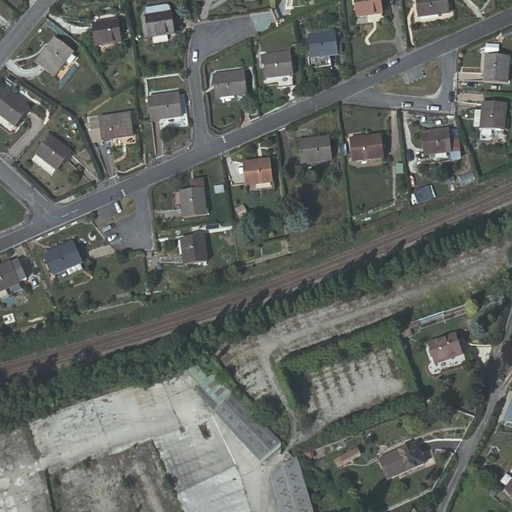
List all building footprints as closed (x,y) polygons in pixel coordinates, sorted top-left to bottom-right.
[(163,0),(162,0),(140,4),(143,26),(167,22),(163,0)] [(374,0),(347,0),(350,15),(377,10),(374,0)] [(441,0),(410,0),(414,16),(444,11),(441,0)] [(119,16),(92,21),(96,42),(123,38),(119,16)] [(332,25),(306,29),(309,51),(336,47),(332,25)] [(70,47),(50,34),(34,58),(53,72),(70,47)] [(288,41),(259,47),(263,68),(292,62),(288,41)] [(511,47),(492,47),(490,75),(511,75),(511,47)] [(329,56),(309,56),(310,66),(330,65),(329,56)] [(237,57),(205,64),(210,85),(241,79),(237,57)] [(4,84),(0,90),(6,94),(11,88),(4,84)] [(175,86),(144,92),(148,114),(179,108),(175,86)] [(35,104),(11,87),(11,88),(6,94),(0,90),(0,110),(0,109),(20,124),(35,104)] [(485,95),(485,103),(484,121),(505,123),(508,96),(485,95)] [(484,121),(485,103),(477,103),(476,120),(484,121)] [(124,111),(84,117),(87,141),(128,135),(124,111)] [(457,123),(429,120),(427,142),(454,145),(457,123)] [(382,125),(350,131),(353,154),(386,149),(382,125)] [(333,131),(302,136),(305,159),(337,154),(333,131)] [(44,135),(31,154),(57,172),(70,154),(44,135)] [(274,152),(246,158),(251,181),(278,176),(274,152)] [(57,172),(31,154),(27,159),(54,178),(57,172)] [(201,185),(208,184),(206,175),(199,176),(201,185)] [(201,185),(195,186),(185,188),(190,214),(213,210),(208,184),(201,185)] [(207,231),(185,236),(190,262),(212,258),(207,231)] [(75,236),(47,249),(56,267),(84,255),(75,236)] [(16,259),(0,266),(0,289),(1,291),(25,280),(16,259)] [(453,333),(424,342),(431,363),(460,354),(453,333)] [(171,379),(189,396),(199,385),(185,371),(171,379)] [(209,414),(226,394),(207,376),(199,385),(189,396),(209,414)] [(226,430),(244,411),(226,394),(209,414),(226,430)] [(511,402),(503,422),(511,425),(511,402)] [(260,459),(264,457),(277,442),(244,411),(226,430),(258,461),(260,461),(260,459)] [(416,443),(380,460),(390,481),(425,463),(416,443)] [(358,448),(336,460),(340,468),(363,456),(358,448)] [(312,511),(296,457),(268,476),(281,511),(312,511)]
